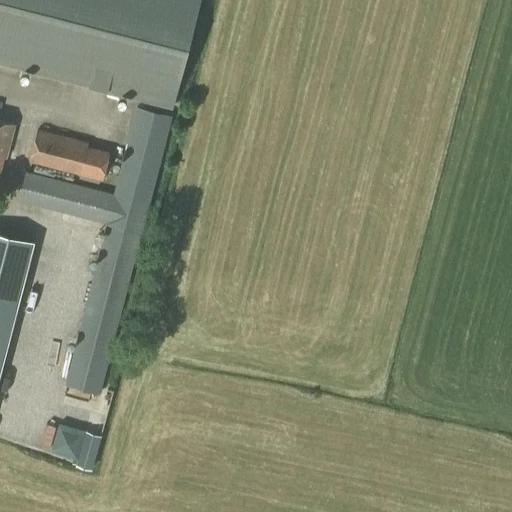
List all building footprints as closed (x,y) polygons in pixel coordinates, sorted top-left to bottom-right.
[(0,0),(0,63),(171,107),(199,0),(0,0)] [(98,393),(170,115),(138,107),(114,199),(25,176),(18,202),(69,215),(69,214),(107,225),(66,385),(98,393)] [(0,172),(4,157),(6,157),(15,124),(0,119),(0,172)] [(102,181),(109,150),(88,145),(89,142),(38,128),(29,162),(102,181)] [(0,232),(0,363),(32,241),(0,232)] [(33,272),(34,326),(43,326),(43,272),(33,272)] [(77,458),(85,430),(58,422),(50,450),(77,458)] [(86,432),(77,464),(92,469),(101,436),(86,432)]
